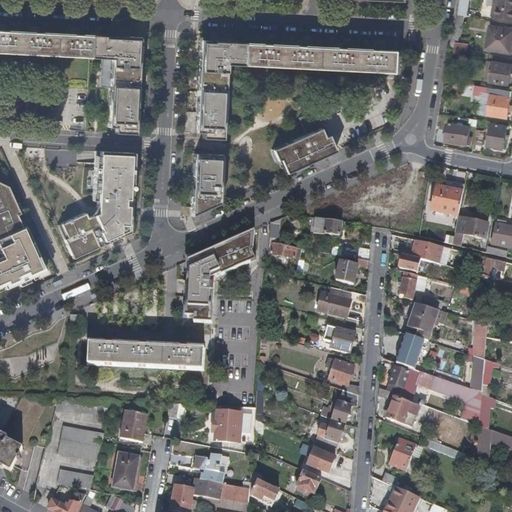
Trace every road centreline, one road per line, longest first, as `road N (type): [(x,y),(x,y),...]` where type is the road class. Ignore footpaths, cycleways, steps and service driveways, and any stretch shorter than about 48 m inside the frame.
road 1 (residential): [(359,511),(382,231)]
road 2 (residential): [(408,138),(158,253)]
road 3 (residential): [(158,253),(0,323)]
road 4 (residential): [(0,12),(169,21)]
road 5 (residential): [(0,133),(164,141)]
road 6 (residential): [(169,21),(319,26)]
road 7 (residential): [(164,141),(169,21)]
